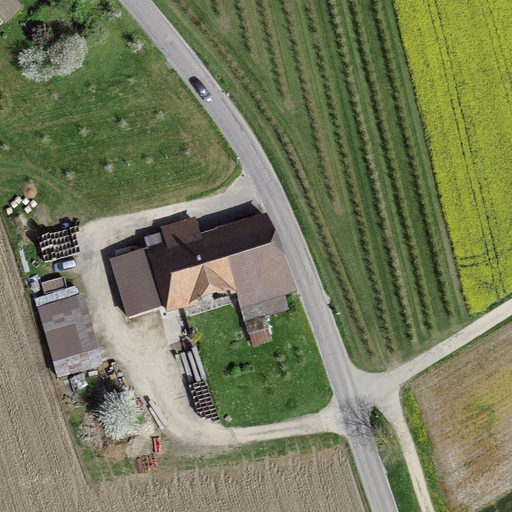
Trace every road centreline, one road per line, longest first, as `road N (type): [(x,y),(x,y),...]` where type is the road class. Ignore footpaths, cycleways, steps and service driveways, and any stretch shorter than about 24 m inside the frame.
road 1 (track): [(270,191),(108,236),(161,405),(225,431),(361,406),(511,312)]
road 2 (tertiary): [(134,0),(166,35),(291,233),(361,406),(389,511)]
road 3 (track): [(390,391),(431,511)]
